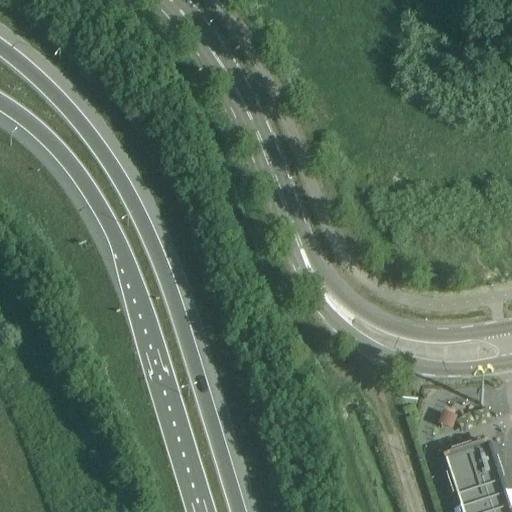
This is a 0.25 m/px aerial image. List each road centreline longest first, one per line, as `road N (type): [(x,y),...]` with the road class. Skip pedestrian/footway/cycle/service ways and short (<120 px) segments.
road 1 (motorway): [(238,511),(145,225),(84,125),(0,45)]
road 2 (motorway): [(0,100),(56,149),(104,215),(203,511)]
road 3 (tertiary): [(335,308),(314,281),(221,66),(165,0)]
road 4 (tertiary): [(335,308),(376,352),(416,366),(511,361)]
road 5 (tertiary): [(511,325),(418,333),(335,308)]
